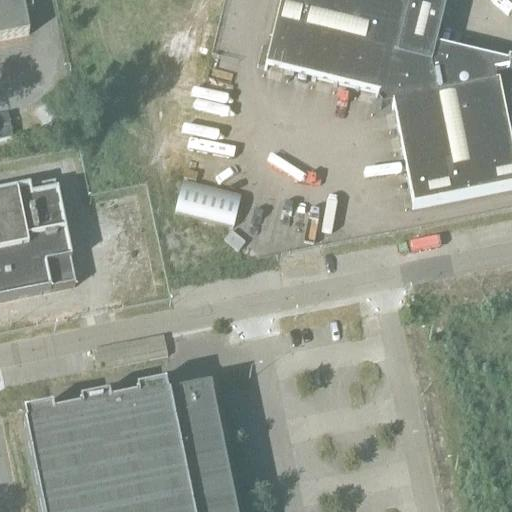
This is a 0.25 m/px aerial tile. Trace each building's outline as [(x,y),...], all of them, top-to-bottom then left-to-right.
[(0,0),(0,41),(28,36),(24,20),(23,14),(31,12),(29,2),(24,3),(23,2),(21,0),(0,0)] [(280,0),(263,70),(376,98),(373,111),(390,108),(411,210),(511,189),(511,162),(499,96),(496,97),(496,86),(511,75),(511,67),(434,49),(445,0),(280,0)] [(53,187),(0,197),(0,302),(73,288),(53,187)] [(162,337),(90,351),(94,372),(166,358),(166,356),(162,337)] [(48,416),(20,422),(37,511),(228,511),(205,394),(164,403),(162,394),(132,400),(134,407),(106,413),(105,405),(76,411),(77,418),(50,424),(48,416)]
